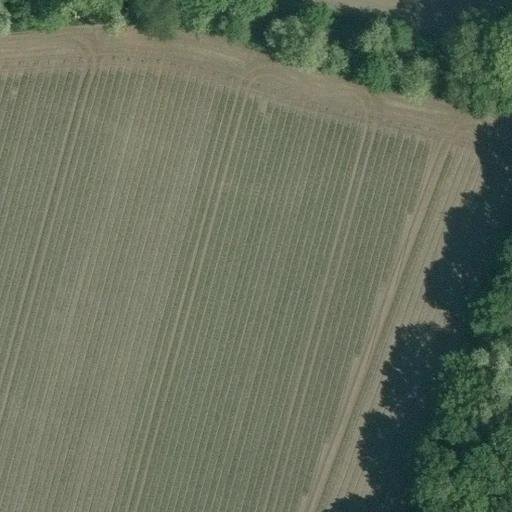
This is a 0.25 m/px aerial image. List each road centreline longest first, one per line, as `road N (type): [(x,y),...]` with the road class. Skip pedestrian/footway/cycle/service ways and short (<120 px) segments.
road 1 (track): [(511,72),(351,49),(191,0)]
road 2 (track): [(421,511),(511,266)]
